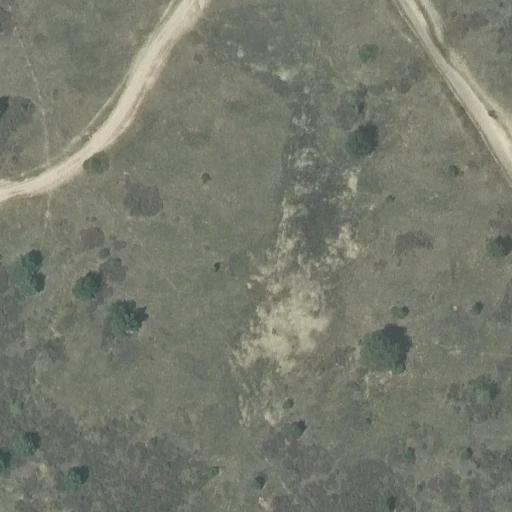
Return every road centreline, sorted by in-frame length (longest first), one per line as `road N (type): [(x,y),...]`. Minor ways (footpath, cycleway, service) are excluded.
road 1 (track): [(189,0),(121,115),(51,178),(0,195)]
road 2 (track): [(511,180),(398,0)]
